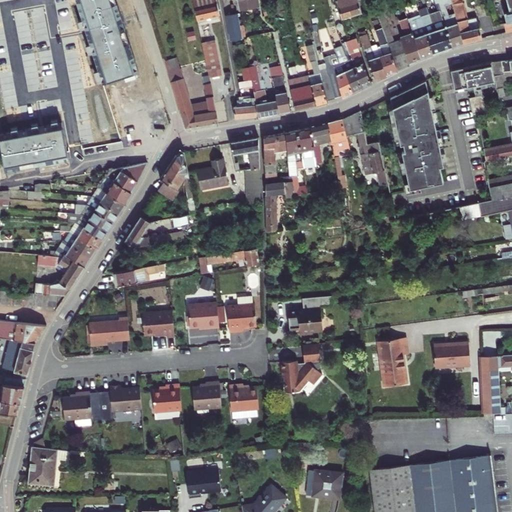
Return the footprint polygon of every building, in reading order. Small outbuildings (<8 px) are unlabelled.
[(84,0),(112,87),(118,86),(141,79),(115,0),(84,0)] [(216,0),(193,0),(197,20),(217,16),(219,15),(216,0)] [(252,8),(251,6),(250,0),(237,0),(240,0),(242,10),(252,8)] [(337,0),(342,16),(352,13),(350,2),(349,0),(337,0)] [(349,0),(350,2),(352,13),(361,10),(358,0),(349,0)] [(453,47),(466,42),(457,12),(451,14),(448,5),(454,2),(453,0),(435,0),(438,6),(443,4),(444,8),(448,26),(453,47)] [(457,12),(466,42),(489,36),(484,20),(475,22),(468,0),(453,0),(454,2),(457,12)] [(406,9),(409,17),(424,57),(436,53),(428,31),(424,33),(417,16),(416,16),(412,6),(406,9)] [(420,9),(428,31),(436,53),(453,47),(448,26),(444,8),(431,13),(428,6),(420,9)] [(227,15),(232,41),(243,38),(238,13),(227,15)] [(424,57),(409,17),(402,19),(406,33),(401,35),(403,40),(412,64),(424,57)] [(388,77),(400,70),(390,44),(384,28),(377,31),(382,44),(378,46),(388,77)] [(367,34),(361,37),(376,81),(388,77),(378,46),(377,44),(371,46),(367,34)] [(361,63),(356,66),(364,89),(368,88),(373,86),(356,35),(345,39),(349,51),(355,49),(357,52),(361,63)] [(215,40),(202,43),(206,60),(210,77),(221,75),(223,75),(215,40)] [(390,44),(400,70),(412,64),(403,40),(390,44)] [(345,97),(355,93),(347,70),(344,62),(340,63),(338,56),(331,58),(332,62),(335,64),(337,69),(339,75),(345,96),(345,97)] [(511,56),(489,58),(449,69),(453,87),(494,78),(493,73),(503,72),(503,69),(511,67),(511,74),(511,76),(511,80),(495,85),(498,95),(511,91),(511,56)] [(364,89),(356,66),(353,57),(349,58),(353,67),(347,70),(355,93),(364,89)] [(329,71),(337,98),(345,96),(339,75),(337,69),(335,64),(332,62),(331,58),(326,60),(329,71)] [(180,64),(168,68),(188,128),(220,124),(215,101),(206,60),(197,62),(199,72),(202,71),(209,104),(198,107),(197,102),(193,103),(180,64)] [(330,100),(337,98),(329,71),(323,73),(325,81),(330,100)] [(331,102),(330,100),(325,81),(317,83),(315,73),(311,74),(318,106),(331,102)] [(141,79),(118,86),(123,101),(160,90),(155,74),(141,79)] [(273,80),(278,102),(280,115),(293,113),(285,78),(273,80)] [(311,78),(290,83),(297,111),(318,106),(311,78)] [(253,79),(241,82),(242,88),(254,86),(253,82),(253,79)] [(424,80),(388,98),(399,145),(402,145),(404,151),(401,152),(409,189),(442,182),(439,167),(443,166),(439,149),(431,151),(429,146),(438,144),(424,80)] [(268,104),(266,89),(262,90),(260,81),(253,82),(254,86),(256,97),(260,116),(260,118),(280,115),(278,102),(268,104)] [(511,104),(486,110),(482,94),(470,97),(473,113),(477,113),(486,159),(511,154),(511,104)] [(235,107),(237,119),(260,116),(256,97),(244,99),(243,96),(240,97),(240,100),(238,100),(239,106),(235,107)] [(345,130),(361,126),(358,113),(342,119),(345,130)] [(342,119),(326,123),(328,135),(330,144),(334,143),(336,150),(340,149),(341,150),(345,150),(345,153),(349,152),(348,146),(349,145),(345,130),(342,119)] [(308,128),(311,149),(318,147),(317,138),(328,135),(326,123),(308,128)] [(63,127),(0,139),(7,171),(69,159),(63,127)] [(311,149),(308,128),(297,131),(299,154),(312,152),(311,149)] [(366,144),(362,130),(355,131),(359,145),(366,144)] [(299,154),(297,131),(284,134),(286,147),(287,155),(294,155),(295,162),(296,169),(301,169),(300,161),(299,154)] [(286,147),(284,134),(278,135),(279,148),(286,147)] [(262,139),(263,150),(275,149),(279,148),(278,135),(262,139)] [(229,145),(231,156),(248,153),(249,162),(240,164),(242,171),(243,171),(258,168),(257,140),(229,145)] [(377,142),(366,144),(375,180),(385,179),(377,142)] [(264,174),(275,173),(273,154),(280,153),(279,148),(275,149),(263,150),(264,174)] [(299,154),(300,161),(313,159),(312,152),(299,154)] [(188,176),(183,154),(178,156),(172,160),(165,169),(173,174),(173,175),(175,177),(176,176),(182,181),(185,176),(188,176)] [(113,167),(108,176),(133,189),(148,160),(113,167)] [(212,170),(210,170),(214,189),(226,187),(222,162),(212,164),(212,170)] [(243,171),(245,204),(260,201),(258,168),(243,171)] [(175,192),(182,181),(176,176),(175,177),(173,175),(173,174),(165,169),(156,182),(161,185),(156,194),(171,203),(177,193),(175,192)] [(201,192),(214,189),(210,170),(197,173),(201,192)] [(511,174),(488,180),(492,199),(511,194),(511,174)] [(108,176),(101,187),(126,202),(133,189),(108,176)] [(266,232),(275,230),(272,195),(289,192),(289,194),(292,194),(291,184),(290,184),(290,181),(287,181),(264,185),(266,232)] [(50,183),(36,182),(34,182),(33,190),(45,191),(50,191),(50,183)] [(126,202),(101,187),(95,194),(121,210),(126,202)] [(121,210),(95,194),(88,204),(114,220),(121,210)] [(195,214),(192,198),(189,198),(190,204),(187,204),(189,215),(195,214)] [(78,213),(82,213),(109,229),(114,220),(88,204),(79,203),(78,213)] [(109,229),(82,213),(76,222),(102,238),(109,229)] [(182,216),(170,219),(171,228),(183,225),(182,216)] [(137,238),(146,223),(136,217),(121,242),(131,248),(179,239),(178,233),(145,239),(145,237),(137,238)] [(102,238),(76,222),(73,227),(63,227),(63,230),(70,230),(97,247),(102,238)] [(70,230),(65,238),(92,255),(97,247),(70,230)] [(92,255),(65,238),(54,254),(62,255),(64,251),(86,264),(92,255)] [(254,248),(216,256),(205,258),(206,265),(218,263),(218,267),(242,263),(243,267),(257,265),(254,248)] [(54,254),(17,251),(17,256),(40,257),(40,261),(57,262),(59,259),(70,266),(59,281),(50,282),(42,281),(42,288),(34,288),(33,290),(57,292),(67,293),(86,264),(64,251),(62,255),(54,254)] [(148,269),(112,275),(115,290),(143,284),(142,275),(148,274),(148,269)] [(212,289),(212,277),(202,277),(202,289),(212,289)] [(0,300),(9,301),(9,303),(29,304),(29,301),(56,303),(57,292),(33,290),(0,287),(0,300)] [(299,311),(299,308),(289,309),(290,326),(291,328),(300,327),(300,335),(313,334),(313,331),(323,330),(321,307),(332,306),(331,296),(303,298),(303,311),(299,311)] [(218,329),(216,304),(187,307),(189,330),(204,328),(204,331),(208,330),(218,329)] [(254,304),(226,307),(229,334),(233,333),(242,332),(241,329),(256,327),(254,304)] [(173,338),(171,313),(141,315),(143,338),(165,335),(166,339),(169,339),(173,338)] [(0,335),(8,337),(36,340),(47,323),(0,317),(0,335)] [(101,345),(129,342),(127,319),(117,320),(117,323),(87,326),(90,349),(94,349),(101,348),(101,345)] [(410,335),(382,338),(387,383),(410,380),(407,352),(412,352),(410,335)] [(0,367),(12,369),(26,370),(36,340),(8,337),(0,364),(0,367)] [(468,342),(433,345),(435,367),(470,364),(468,342)] [(322,365),(320,343),(304,344),(306,363),(300,363),(294,364),(293,361),(282,362),(283,371),(284,377),(287,376),(288,391),(302,390),(310,381),(315,385),(324,374),(319,370),(322,365)] [(511,353),(482,356),(487,413),(504,412),(500,365),(511,364),(511,353)] [(0,398),(20,401),(25,377),(10,375),(2,374),(0,382),(0,398)] [(195,409),(222,407),(220,381),(211,381),(206,382),(206,386),(193,387),(195,409)] [(236,384),(230,384),(232,410),(233,410),(240,409),(241,416),(259,415),(258,408),(260,408),(258,385),(244,387),(244,383),(236,384)] [(152,391),(154,413),(181,411),(179,385),(172,385),(164,386),(165,390),(152,391)] [(141,410),(139,388),(120,390),(120,386),(114,387),(109,387),(110,392),(99,393),(102,421),(113,420),(112,412),(141,410)] [(76,398),(62,399),(64,422),(92,419),(89,393),(83,393),(75,394),(76,398)] [(20,401),(0,398),(0,410),(18,413),(20,401)] [(73,447),(35,443),(29,481),(56,483),(60,455),(71,457),(73,447)] [(498,511),(493,456),(372,468),(378,511),(498,511)] [(210,467),(189,470),(192,496),(204,494),(204,491),(224,488),(221,467),(210,469),(210,467)] [(344,471),(316,470),(315,495),(343,497),(344,471)] [(254,504),(243,506),(243,511),(273,511),(287,498),(273,484),(254,504)]
